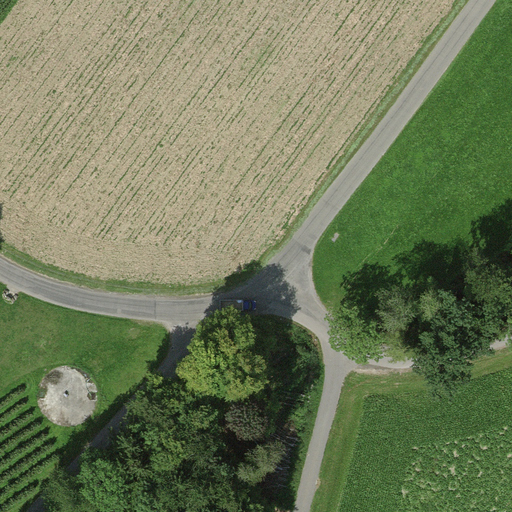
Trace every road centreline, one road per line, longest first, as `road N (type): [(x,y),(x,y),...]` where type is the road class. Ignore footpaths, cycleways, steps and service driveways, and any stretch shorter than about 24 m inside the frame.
road 1 (unclassified): [(484,0),(287,262)]
road 2 (unclassified): [(287,262),(345,353),(435,359),(511,337)]
road 3 (unclassified): [(196,311),(180,360),(38,511)]
road 4 (unclassified): [(0,264),(12,275),(108,305),(196,311)]
road 5 (track): [(298,511),(345,353)]
